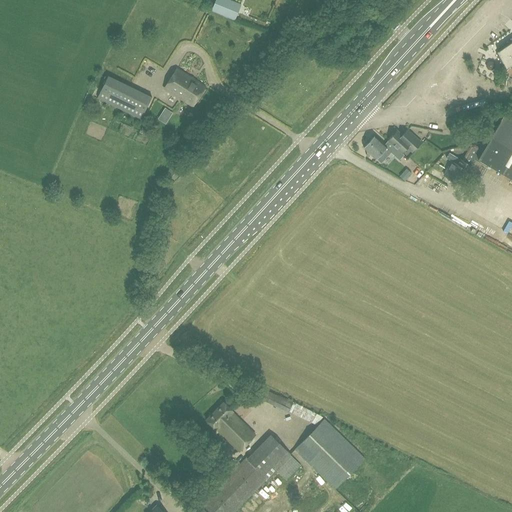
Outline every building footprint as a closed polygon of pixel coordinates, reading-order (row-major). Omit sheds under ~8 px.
[(216,0),(212,13),(235,22),(240,6),(224,0),(216,0)] [(511,42),(499,51),(504,65),(499,71),(502,73),(500,77),(505,80),(508,76),(511,78),(511,77),(511,42)] [(165,89),(194,107),(206,87),(177,69),(165,89)] [(151,97),(109,76),(98,98),(141,119),(151,97)] [(511,119),(504,115),(486,145),(483,143),(473,159),(488,168),(489,166),(511,179),(511,119)] [(397,132),(389,141),(403,153),(408,148),(413,153),(422,143),(413,135),(408,141),(397,132)] [(405,155),(403,153),(389,141),(385,146),(374,137),(363,148),(376,160),(377,159),(382,163),(392,152),(400,160),(405,155)] [(452,162),(444,176),(458,184),(466,171),(469,173),(473,167),(459,159),(456,164),(452,162)] [(176,164),(167,173),(171,177),(180,168),(176,164)] [(258,398),(316,425),(323,417),(262,389),(258,398)] [(216,428),(239,451),(255,435),(232,412),(233,412),(223,402),(206,420),(215,429),(216,428)] [(295,450),(335,489),(365,459),(325,420),(295,450)] [(272,435),(202,505),(208,511),(234,511),(275,471),(286,481),(301,466),(272,435)] [(266,489),(276,498),(287,487),(277,478),(266,489)] [(345,495),(353,504),(362,495),(354,487),(345,495)] [(283,504),(290,499),(286,493),(279,498),(283,504)] [(255,499),(252,504),(262,508),(264,502),(255,499)] [(316,510),(321,503),(316,499),(311,506),(316,510)] [(344,511),(345,511),(355,511),(359,509),(352,502),(344,511)]
